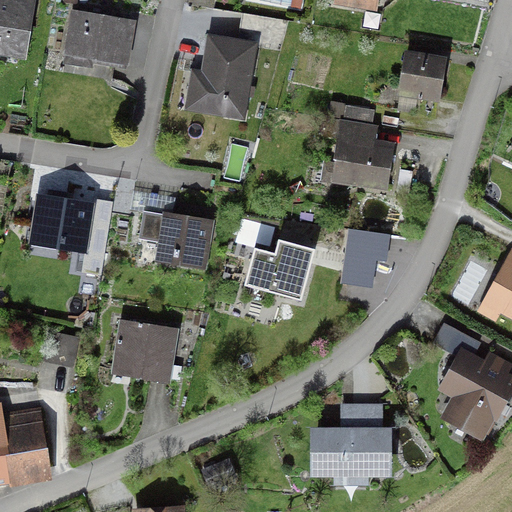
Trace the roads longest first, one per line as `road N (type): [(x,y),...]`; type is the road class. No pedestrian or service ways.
road 1 (residential): [(0,510),(239,419),(365,343),(428,265),(494,51)]
road 2 (residential): [(171,0),(139,170)]
road 3 (residential): [(0,146),(139,170)]
